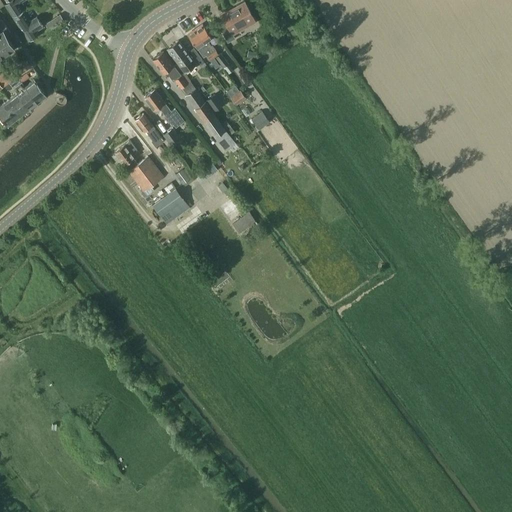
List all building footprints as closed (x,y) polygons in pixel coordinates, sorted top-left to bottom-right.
[(11,0),(5,5),(13,16),(22,10),(18,5),(25,0),(11,0)] [(244,2),(236,6),(237,8),(222,16),(224,19),(217,23),(227,42),(235,38),(233,35),(256,23),(244,2)] [(28,40),(38,34),(36,31),(43,26),(37,17),(29,22),(23,12),(14,18),(28,40)] [(3,37),(5,35),(6,36),(11,33),(6,26),(1,19),(0,19),(0,28),(2,31),(0,31),(0,41),(4,39),(3,37)] [(56,26),(51,20),(45,23),(50,30),(56,26)] [(211,45),(207,40),(211,37),(202,24),(195,29),(214,57),(218,54),(212,44),(211,45)] [(214,57),(195,29),(188,34),(200,53),(203,57),(207,54),(208,55),(206,56),(209,61),(214,57)] [(0,41),(0,56),(14,48),(6,36),(5,35),(3,37),(4,39),(0,41)] [(193,47),(187,52),(178,40),(167,49),(184,71),(202,58),(193,47)] [(179,72),(173,65),(163,51),(152,59),(162,73),(166,70),(170,76),(175,72),(177,74),(179,72)] [(0,89),(5,86),(9,83),(12,80),(10,77),(6,69),(0,73),(0,89)] [(190,80),(184,73),(174,80),(180,88),(190,80)] [(24,87),(30,93),(28,95),(30,98),(32,97),(37,103),(46,96),(34,79),(24,87)] [(16,93),(29,109),(37,103),(32,97),(30,98),(28,95),(30,93),(24,87),(21,82),(13,88),(16,93)] [(225,151),(236,143),(230,134),(222,124),(195,87),(185,95),(225,151)] [(171,111),(164,102),(154,89),(144,97),(154,110),(158,107),(166,116),(172,125),(173,124),(175,127),(184,121),(175,108),(171,111)] [(246,98),(240,90),(230,98),(237,105),(246,98)] [(16,93),(8,99),(21,115),(29,109),(16,93)] [(224,104),(215,93),(205,100),(213,111),(224,104)] [(21,115),(8,99),(0,105),(0,116),(7,126),(21,115)] [(270,122),(261,111),(251,119),(259,130),(270,122)] [(164,140),(152,124),(143,113),(134,119),(143,131),(144,130),(152,140),(151,141),(155,146),(164,140)] [(172,127),(162,134),(171,146),(181,139),(172,127)] [(134,157),(132,153),(137,149),(130,140),(114,152),(124,165),(127,162),(131,168),(128,171),(143,191),(163,176),(148,156),(137,164),(133,158),(134,157)] [(185,167),(175,174),(182,184),(193,177),(185,167)] [(167,192),(152,204),(166,225),(189,207),(171,182),(164,187),(167,192)] [(249,212),(232,223),(239,233),(255,221),(249,212)]
